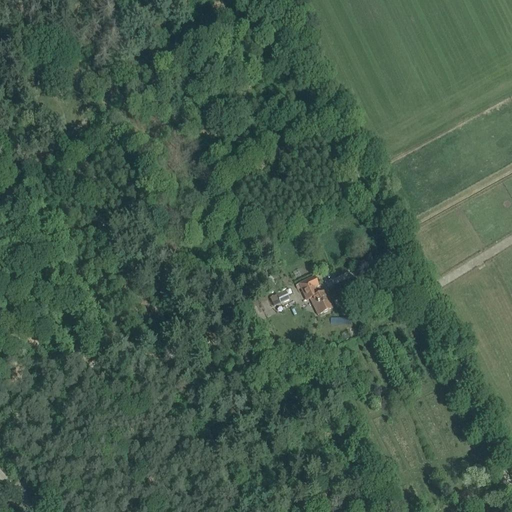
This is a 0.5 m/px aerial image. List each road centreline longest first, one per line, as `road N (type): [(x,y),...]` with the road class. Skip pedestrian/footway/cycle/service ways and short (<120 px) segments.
road 1 (track): [(511,486),(276,0)]
road 2 (track): [(20,497),(85,367),(124,342),(203,332),(283,305)]
road 3 (track): [(228,0),(0,191)]
road 4 (track): [(320,0),(411,186),(424,201),(457,193)]
